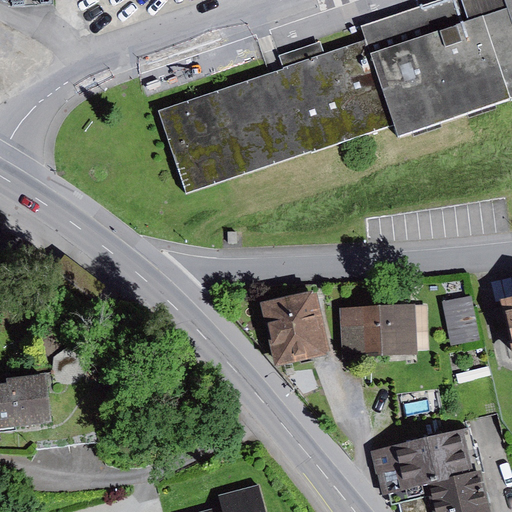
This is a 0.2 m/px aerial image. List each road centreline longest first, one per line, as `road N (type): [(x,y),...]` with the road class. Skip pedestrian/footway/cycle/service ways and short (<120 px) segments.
road 1 (residential): [(161,293),(179,278),(218,273),(511,256)]
road 2 (secondary): [(352,511),(274,413),(161,293)]
road 3 (secondary): [(161,293),(0,176)]
